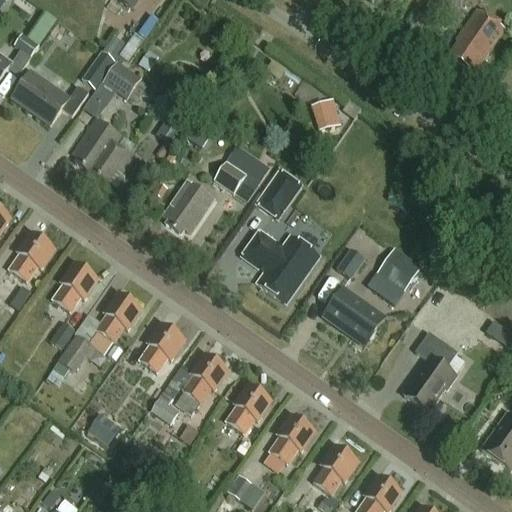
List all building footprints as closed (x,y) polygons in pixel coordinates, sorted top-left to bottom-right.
[(125,0),(124,2),(134,9),(141,0),(125,0)] [(458,44),(452,53),(456,56),(453,61),(474,75),(504,31),(477,13),(456,43),(458,44)] [(45,16),(28,41),(26,40),(19,49),(26,54),(16,68),(0,57),(0,91),(14,72),(24,79),(43,52),(40,50),(57,24),(45,16)] [(100,95),(106,86),(120,66),(105,56),(86,85),(100,95)] [(106,86),(120,96),(138,109),(153,88),(120,66),(106,86)] [(76,121),(92,97),(81,89),(73,102),(34,75),(15,103),(54,130),(65,114),(76,121)] [(101,123),(120,96),(106,86),(100,95),(87,114),(100,123),(101,123)] [(320,135),(343,128),(335,103),(313,110),(320,135)] [(187,127),(171,116),(156,138),(172,149),(187,127)] [(127,141),(101,123),(100,123),(76,158),(82,163),(79,168),(110,189),(131,157),(121,150),(127,141)] [(260,185),(230,165),(217,183),(237,197),(239,195),(249,202),(260,185)] [(279,176),(256,209),(278,224),(301,191),(279,176)] [(193,239),(218,204),(190,185),(166,220),(171,224),(167,229),(184,241),(188,235),(193,239)] [(332,238),(347,219),(327,204),(313,223),(332,238)] [(0,244),(15,224),(0,213),(0,244)] [(286,310),(321,261),(290,239),(282,250),(259,234),(240,262),(263,277),(255,288),(286,310)] [(42,276),(56,256),(34,241),(30,238),(15,259),(19,262),(9,277),(10,278),(1,292),(15,302),(25,288),(27,290),(29,288),(38,276),(39,277),(41,278),(42,276)] [(396,311),(423,271),(395,252),(368,292),(396,311)] [(356,283),(369,263),(356,253),(342,273),(356,283)] [(88,305),(102,285),(78,268),(64,288),(66,290),(56,305),(74,317),(84,302),(88,305)] [(370,350),(389,322),(348,293),(328,321),(370,350)] [(450,311),(446,298),(433,303),(438,316),(450,311)] [(131,335),(145,315),(121,299),(107,318),(110,320),(100,335),(117,347),(128,333),(131,335)] [(76,334),(65,326),(52,345),(63,353),(76,334)] [(153,351),(143,366),(160,378),(171,363),(174,365),(188,345),(164,329),(151,349),(153,351)] [(434,365),(409,399),(434,416),(450,393),(451,394),(462,380),(451,372),(463,356),(434,336),(420,355),(434,365)] [(98,357),(88,350),(76,341),(58,366),(70,375),(80,382),(98,357)] [(169,429),(178,415),(167,408),(178,393),(179,394),(178,395),(180,397),(172,408),(180,413),(189,419),(191,416),(192,416),(199,406),(201,408),(211,393),(215,396),(229,376),(203,358),(189,378),(180,372),(150,416),(169,429)] [(145,422),(157,397),(136,387),(124,412),(145,422)] [(261,426),(275,406),(251,389),(237,409),(240,411),(230,426),(233,428),(227,436),(240,444),(245,436),(248,438),(258,424),(261,426)] [(511,473),(511,421),(507,417),(481,453),(511,475),(511,473)] [(305,457),(319,437),(294,420),(280,439),(284,442),(273,456),(291,469),(301,454),(305,457)] [(108,450),(117,437),(96,423),(87,436),(108,450)] [(348,487),(362,467),(337,450),(323,470),(327,472),(317,487),(334,499),(344,484),(348,487)] [(0,487),(9,474),(0,467),(0,487)] [(361,500),(366,503),(359,511),(392,511),(403,497),(376,479),(361,500)] [(242,507),(254,491),(239,480),(228,497),(242,507)] [(309,502),(325,511),(330,511),(337,501),(316,489),(309,502)] [(48,511),(52,511),(61,501),(52,495),(42,508),(48,511)]
